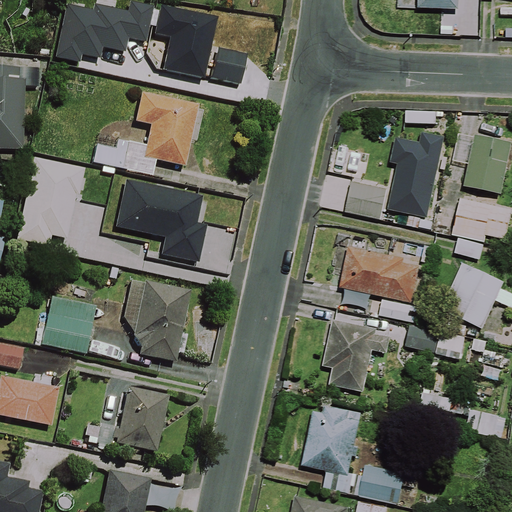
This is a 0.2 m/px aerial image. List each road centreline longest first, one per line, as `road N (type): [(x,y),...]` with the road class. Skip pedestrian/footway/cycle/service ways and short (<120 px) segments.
road 1 (residential): [(312,69),(216,511)]
road 2 (residential): [(511,76),(312,69)]
